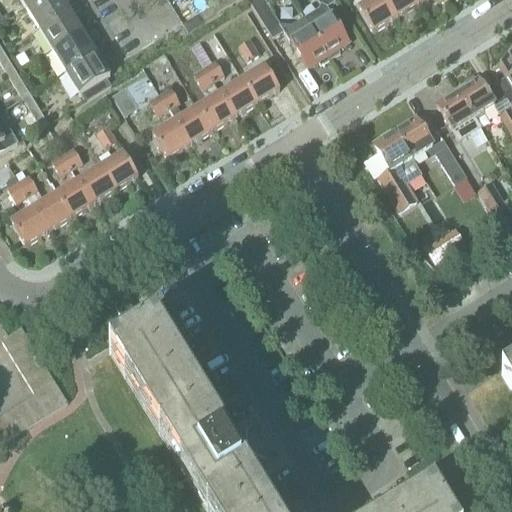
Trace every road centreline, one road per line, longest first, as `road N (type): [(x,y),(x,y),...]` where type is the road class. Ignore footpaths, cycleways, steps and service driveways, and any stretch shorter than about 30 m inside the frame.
road 1 (residential): [(292,145),(58,290),(17,299),(0,276)]
road 2 (residential): [(511,7),(292,145)]
road 3 (unclassified): [(414,350),(292,145)]
road 4 (unclassified): [(511,501),(414,350)]
